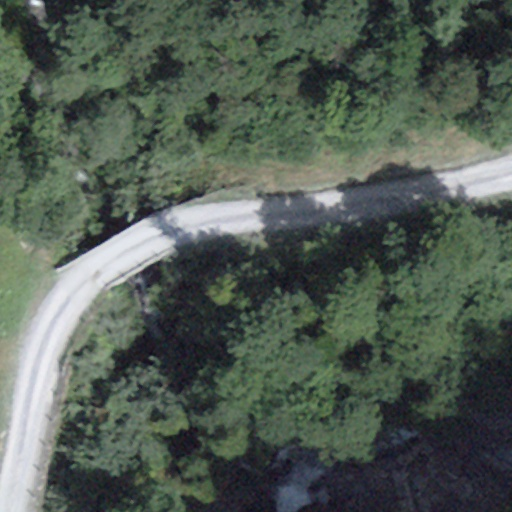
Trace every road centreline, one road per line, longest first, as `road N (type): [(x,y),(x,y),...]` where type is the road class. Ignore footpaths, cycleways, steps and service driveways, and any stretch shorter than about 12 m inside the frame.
road 1 (track): [(511,164),(398,194),(190,220),(110,253),(83,274)]
road 2 (track): [(0,493),(40,339),(83,274)]
